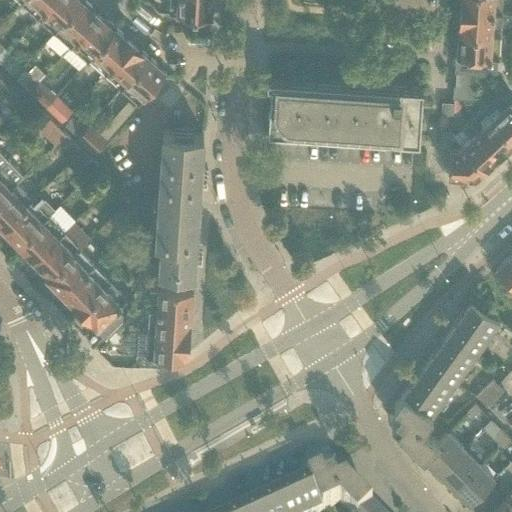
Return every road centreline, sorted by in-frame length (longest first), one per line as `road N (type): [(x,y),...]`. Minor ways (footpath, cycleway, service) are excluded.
road 1 (residential): [(308,329),(241,211),(233,153),(239,50)]
road 2 (secondary): [(105,498),(331,364)]
road 3 (secondary): [(308,329),(98,450)]
road 4 (unclassified): [(358,408),(140,511)]
road 5 (secondary): [(331,364),(443,272),(484,221)]
road 6 (secondary): [(484,221),(308,329)]
road 7 (tertiary): [(20,331),(70,467)]
road 8 (tertiary): [(98,450),(52,366),(20,331)]
road 9 (residential): [(116,0),(170,47),(239,50)]
road 10 (residential): [(429,511),(358,408)]
